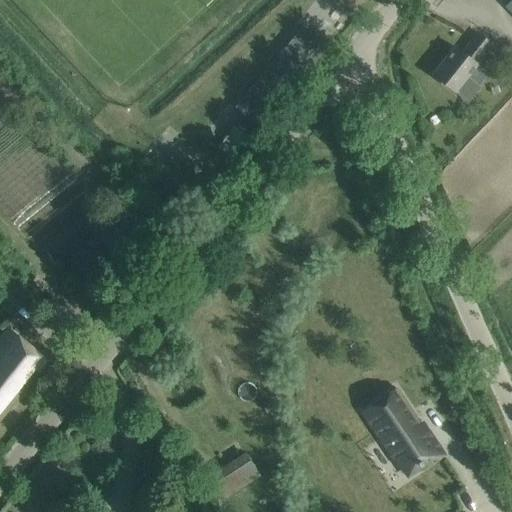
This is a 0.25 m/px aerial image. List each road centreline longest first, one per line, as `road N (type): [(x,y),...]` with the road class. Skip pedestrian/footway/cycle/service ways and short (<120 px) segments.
road 1 (unclassified): [(0,476),(338,73)]
road 2 (unclassified): [(511,414),(377,105),(338,73)]
